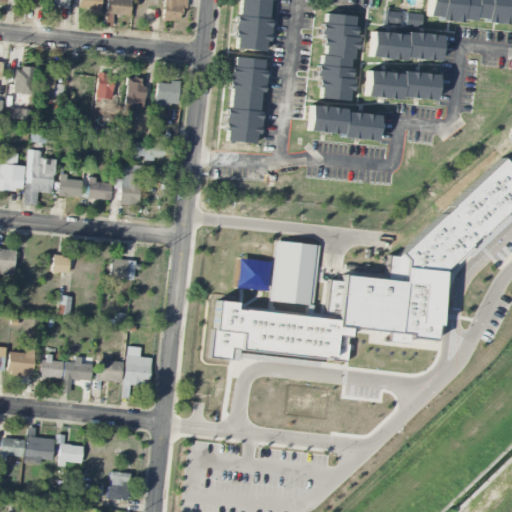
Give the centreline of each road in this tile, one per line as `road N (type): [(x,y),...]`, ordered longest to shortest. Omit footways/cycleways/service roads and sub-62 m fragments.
road 1 (residential): [(212,0),(156,511)]
road 2 (residential): [(207,55),(0,33)]
road 3 (residential): [(186,241),(0,221)]
road 4 (residential): [(0,406),(163,423)]
